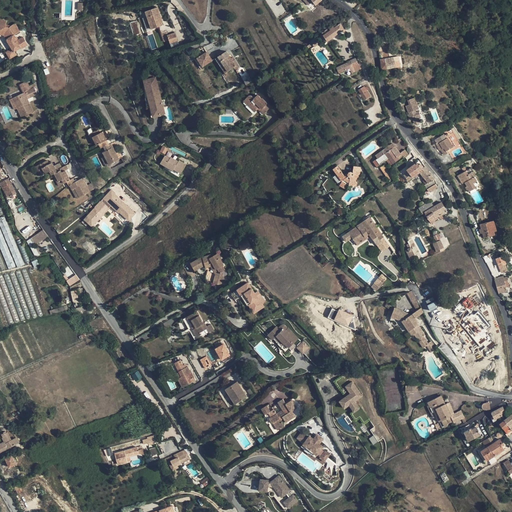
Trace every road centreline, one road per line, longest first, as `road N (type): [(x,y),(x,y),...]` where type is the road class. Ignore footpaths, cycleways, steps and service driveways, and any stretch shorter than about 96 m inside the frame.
road 1 (unclassified): [(336,0),(360,16),(375,41),(391,107),(456,194),(511,350)]
road 2 (residential): [(79,274),(136,236),(208,166),(209,154),(184,134),(255,135),(272,120),(268,113)]
road 3 (residential): [(242,511),(79,274)]
road 4 (residential): [(13,172),(59,137),(65,119),(97,101),(117,136)]
road 5 (residential): [(79,274),(13,172)]
